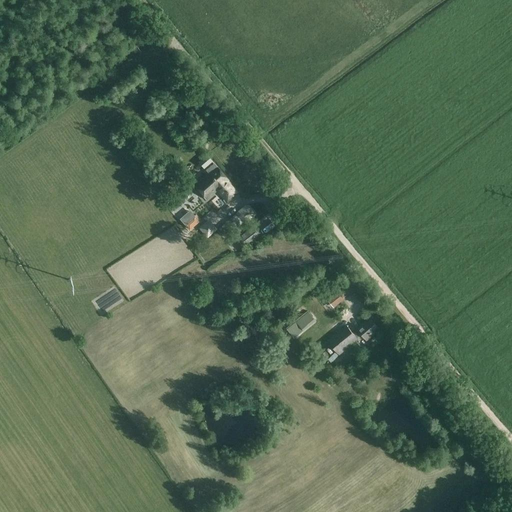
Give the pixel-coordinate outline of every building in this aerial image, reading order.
[(220,126),(225,133),(221,136),(223,140),(228,137),(228,138),(234,135),(226,122),(220,126)] [(203,168),(211,161),(205,155),(198,162),(203,168)] [(213,164),(206,170),(208,173),(194,185),(205,199),(217,189),(227,200),(235,193),(226,182),(227,181),(213,164)] [(235,213),(236,214),(218,230),(223,236),(237,224),(239,226),(243,222),(245,224),(256,214),(249,205),(245,205),(235,213)] [(189,230),(199,221),(199,220),(200,219),(196,214),(194,215),(183,224),(189,230)] [(217,230),(208,219),(198,228),(207,239),(217,230)] [(245,245),(258,235),(252,228),(239,237),(245,245)] [(334,308),(358,289),(350,279),(326,297),(334,308)] [(360,303),(350,312),(355,317),(365,308),(360,303)] [(307,312),(287,328),(295,336),(314,321),(307,312)] [(357,328),(360,332),(363,336),(366,339),(379,329),(370,318),(357,328)] [(340,355),(363,336),(360,332),(356,336),(346,325),(328,341),(340,355)]
